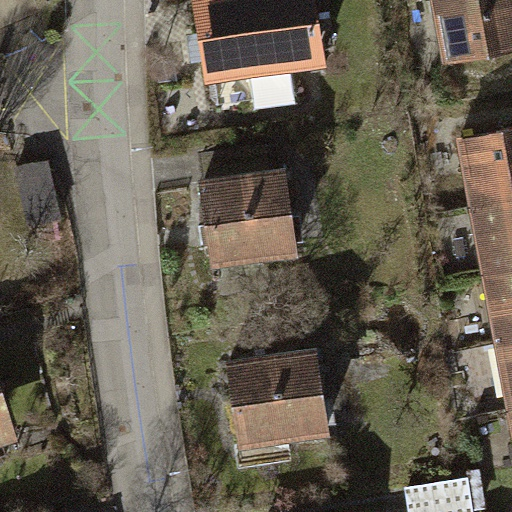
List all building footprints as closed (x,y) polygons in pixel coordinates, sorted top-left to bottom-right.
[(207,69),(208,79),(222,77),(226,112),(302,102),(297,68),(329,64),(320,0),(197,0),(198,1),(172,5),(181,73),(207,69)] [(511,0),(432,0),(445,69),(511,57),(511,0)] [(511,124),(451,136),(464,206),(511,196),(511,124)] [(54,156),(21,166),(39,224),(72,214),(54,156)] [(197,174),(215,290),(266,282),(262,255),(302,249),(289,161),(197,174)] [(511,196),(464,206),(477,273),(511,266),(511,196)] [(511,266),(477,273),(489,341),(511,336),(511,266)] [(511,336),(489,341),(502,409),(511,407),(511,336)] [(225,357),(243,470),(297,461),(294,441),(336,434),(322,342),(225,357)] [(0,446),(20,440),(0,375),(0,446)] [(511,407),(502,409),(511,462),(511,407)] [(408,511),(465,511),(475,511),(469,473),(404,483),(408,511)]
